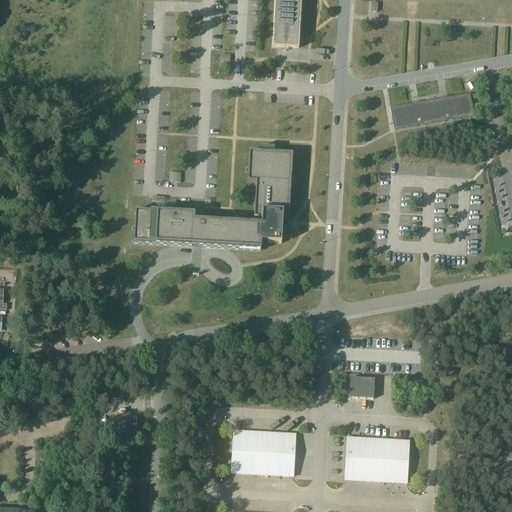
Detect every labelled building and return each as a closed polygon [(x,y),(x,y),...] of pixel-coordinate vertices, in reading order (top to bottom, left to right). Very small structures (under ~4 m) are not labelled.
[(275,0),(272,47),(277,48),(284,48),(287,48),(299,49),(301,0),(275,0)] [(451,121),(473,117),(469,95),(448,98),(448,101),(442,102),(441,100),(419,103),(419,106),(413,107),(413,105),(390,108),(394,131),(416,127),(416,126),(423,125),(423,126),(445,122),(445,121),(451,120),(451,121)] [(261,152),(249,152),(248,182),(256,183),(254,219),(257,219),(257,224),(194,221),(195,214),(173,213),(173,207),(158,206),(157,212),(135,211),(133,242),(176,245),(194,246),(194,247),(195,248),(196,248),(196,249),(197,249),(198,249),(198,248),(199,248),(199,247),(199,246),(261,250),(261,243),(281,244),(282,220),(289,221),(293,154),(274,153),(274,147),(262,147),(261,152)] [(349,398),(373,399),(374,380),(350,378),(349,398)] [(232,459),(231,474),(293,478),(295,436),(233,432),(232,457),(232,459)] [(348,439),(345,481),(407,485),(409,442),(348,439)]
